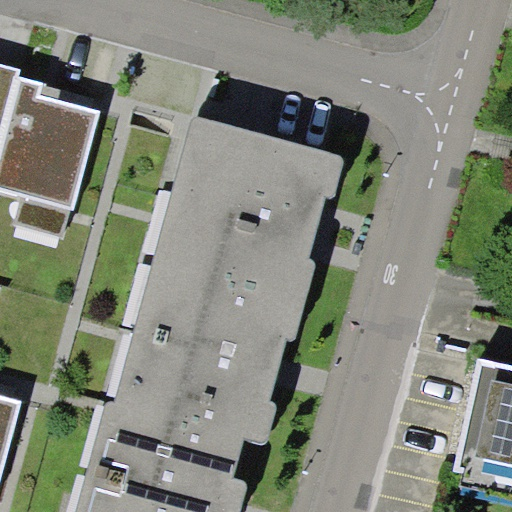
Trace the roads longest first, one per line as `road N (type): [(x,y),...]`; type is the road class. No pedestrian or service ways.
road 1 (residential): [(344,511),(451,98)]
road 2 (residential): [(451,98),(84,0)]
road 3 (unknown): [(77,0),(0,272)]
